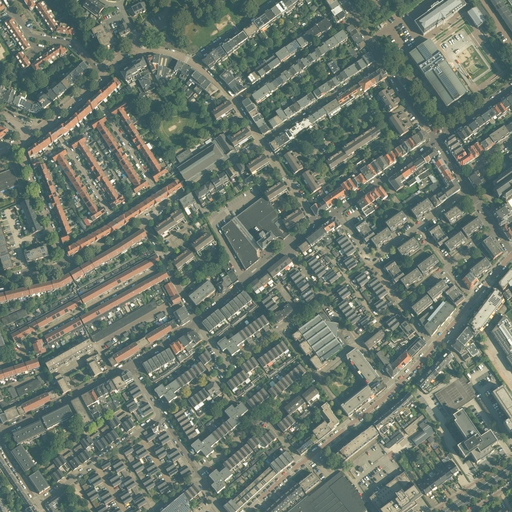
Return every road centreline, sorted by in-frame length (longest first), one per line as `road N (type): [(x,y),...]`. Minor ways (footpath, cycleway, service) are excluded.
road 1 (residential): [(0,365),(32,338),(166,264)]
road 2 (residential): [(468,190),(371,257),(336,211)]
road 3 (residential): [(301,463),(266,418),(357,343)]
road 4 (residential): [(323,296),(228,366),(195,322)]
road 5 (residential): [(493,227),(401,304),(433,346)]
road 6 (residential): [(409,102),(317,148),(312,164),(288,182)]
road 7 (residential): [(354,18),(235,102)]
road 8 (residential): [(261,142),(383,63)]
road 9 (residential): [(164,206),(87,88)]
road 10 (residential): [(122,234),(50,119)]
road 11 (residential): [(18,141),(63,263)]
road 12 (residential): [(336,211),(435,140)]
road 13 (residential): [(433,346),(511,254)]
